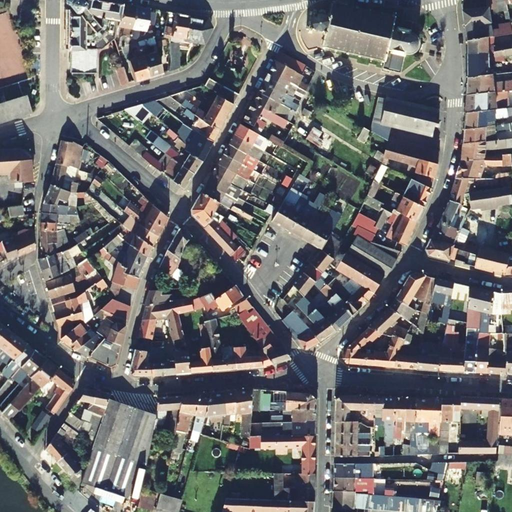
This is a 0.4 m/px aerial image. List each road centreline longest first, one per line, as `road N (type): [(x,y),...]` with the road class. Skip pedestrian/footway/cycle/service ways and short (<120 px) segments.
road 1 (residential): [(52,352),(32,260),(53,116)]
road 2 (residential): [(238,2),(207,64),(53,116)]
road 3 (residential): [(322,376),(180,212)]
road 4 (residential): [(118,386),(322,376)]
road 5 (residential): [(180,212),(280,39)]
road 6 (unclassified): [(322,376),(511,387)]
road 7 (residential): [(280,39),(347,83),(401,98),(451,86)]
road 8 (residential): [(451,86),(447,183),(404,261)]
road 9 (residential): [(118,386),(159,249),(180,212)]
road 10 (residential): [(180,212),(90,129),(53,116)]
road 11 (residential): [(404,261),(322,376)]
road 12 (residential): [(322,376),(319,511)]
